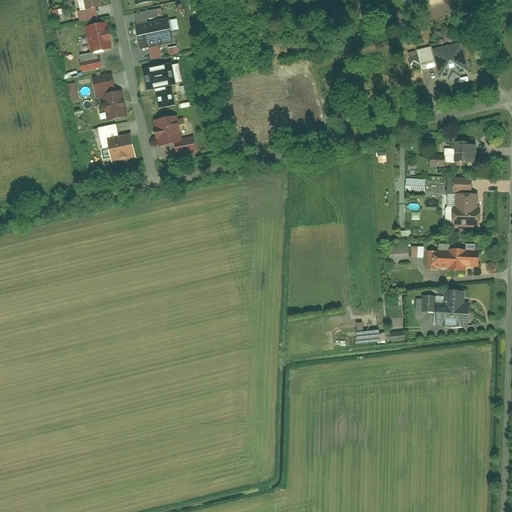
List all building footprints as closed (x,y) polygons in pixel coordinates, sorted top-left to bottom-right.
[(98,0),(67,0),(68,3),(81,0),(83,0),(85,10),(100,6),(98,0)] [(169,19),(136,26),(141,49),(174,42),(169,19)] [(112,49),(106,22),(85,27),(91,54),(112,49)] [(163,47),(152,49),(153,61),(164,60),(163,47)] [(172,56),(181,54),(179,47),(170,49),(172,56)] [(441,77),(466,71),(460,47),(435,52),(441,77)] [(78,57),(81,72),(101,68),(98,53),(78,57)] [(145,71),(148,93),(177,88),(175,80),(180,79),(179,73),(173,74),(172,67),(145,71)] [(97,99),(102,97),(107,121),(126,116),(120,89),(116,90),(112,75),(93,80),(97,99)] [(78,100),(74,83),(66,85),(70,102),(78,100)] [(159,92),(159,108),(178,108),(178,92),(159,92)] [(193,137),(181,140),(177,116),(153,121),(159,147),(175,144),(178,157),(196,153),(193,137)] [(102,149),(109,147),(112,162),(136,156),(131,133),(119,136),(116,125),(98,129),(102,149)] [(473,163),(474,142),(449,141),(448,162),(473,163)] [(444,156),(429,156),(429,167),(443,167),(444,156)] [(97,180),(102,170),(92,166),(88,176),(97,180)] [(423,180),(404,179),(403,194),(423,194),(423,180)] [(470,179),(450,179),(450,194),(469,195),(470,179)] [(450,231),(476,231),(476,195),(450,194),(450,231)] [(405,245),(387,248),(389,262),(407,260),(405,245)] [(422,247),(410,247),(410,258),(422,258),(422,247)] [(464,271),(464,267),(477,268),(477,254),(464,253),(464,249),(447,249),(447,252),(425,251),(424,269),(464,271)] [(442,292),(442,297),(421,296),(420,312),(433,313),(433,326),(466,327),(467,307),(462,306),(462,293),(442,292)] [(402,332),(388,334),(390,341),(403,339),(402,332)]
